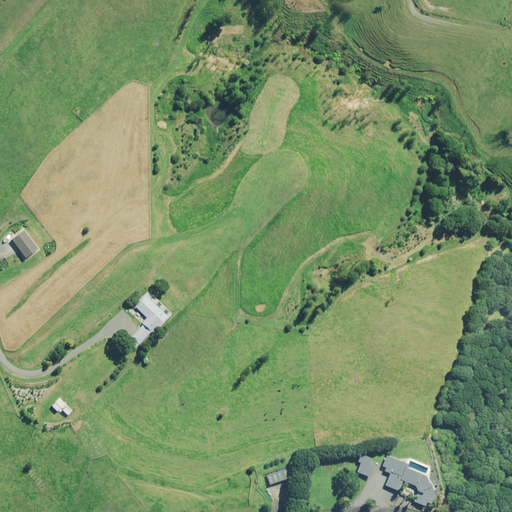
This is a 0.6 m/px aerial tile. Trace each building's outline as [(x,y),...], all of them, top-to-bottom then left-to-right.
[(38,250),(24,232),(12,241),(27,259),(38,250)] [(157,328),(171,313),(148,292),(139,302),(141,304),(136,308),(148,319),(130,338),(138,345),(156,327),(157,328)] [(372,460),(362,456),(359,463),(361,464),(358,472),(370,477),(374,467),(370,465),(372,460)] [(408,465),(387,456),(382,470),(391,474),(386,486),(398,491),(402,481),(419,488),(415,497),(421,500),(419,504),(425,506),(427,503),(431,504),(435,495),(431,485),(429,479),(428,477),(407,469),(408,465)] [(291,478),(288,469),(268,475),(271,485),(291,478)]
